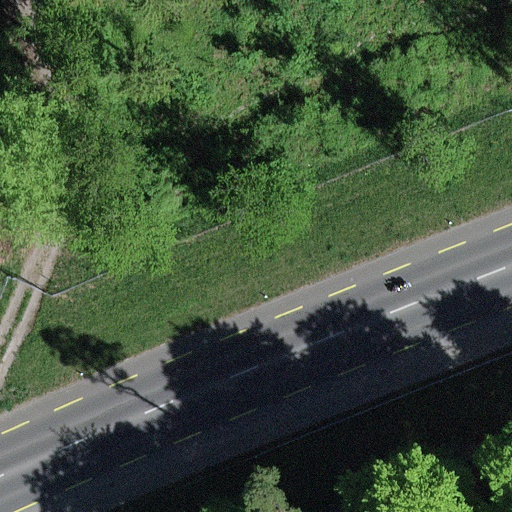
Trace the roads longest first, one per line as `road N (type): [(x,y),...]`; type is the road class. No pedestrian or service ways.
road 1 (primary): [(511,299),(0,505)]
road 2 (track): [(0,364),(77,163),(36,0)]
